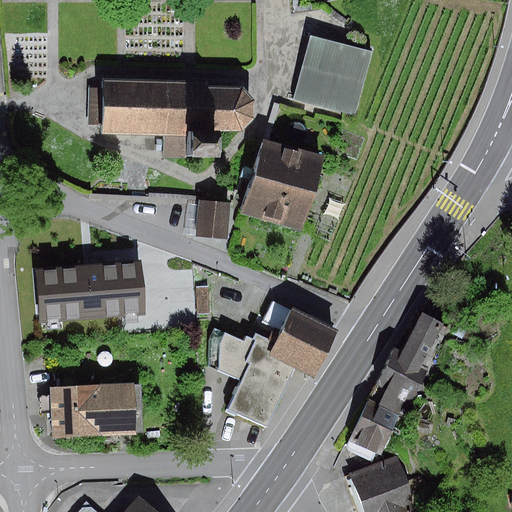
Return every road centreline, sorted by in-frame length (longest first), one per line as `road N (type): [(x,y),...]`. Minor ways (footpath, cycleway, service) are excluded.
road 1 (unclassified): [(0,176),(381,324)]
road 2 (unclassified): [(19,471),(245,466),(272,483)]
road 3 (unclassified): [(0,232),(19,471)]
road 4 (primary): [(492,138),(381,324)]
road 5 (primary): [(381,324),(272,483)]
